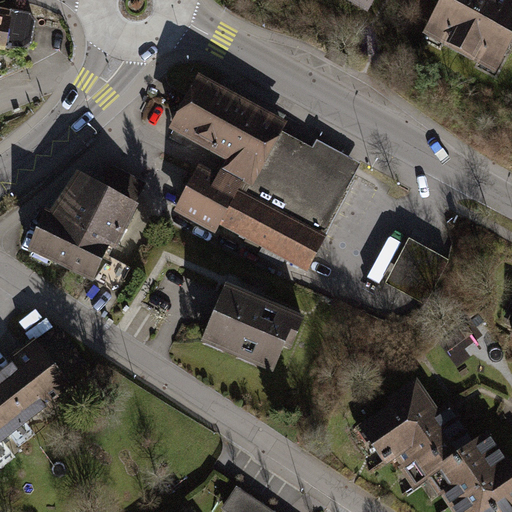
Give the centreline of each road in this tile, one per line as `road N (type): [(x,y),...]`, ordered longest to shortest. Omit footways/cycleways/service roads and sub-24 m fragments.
road 1 (residential): [(374,511),(0,265)]
road 2 (tertiary): [(173,18),(511,202)]
road 3 (residential): [(0,229),(127,123),(124,79)]
